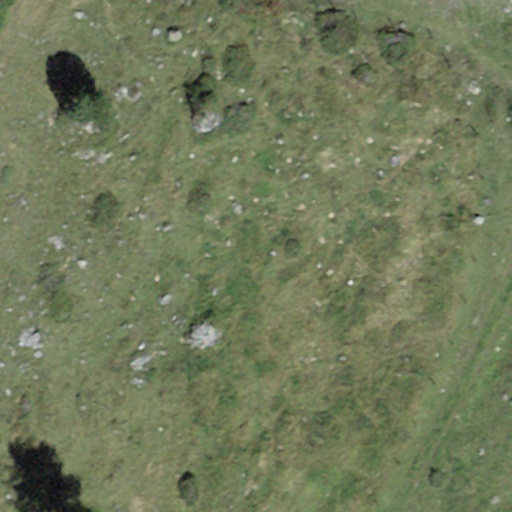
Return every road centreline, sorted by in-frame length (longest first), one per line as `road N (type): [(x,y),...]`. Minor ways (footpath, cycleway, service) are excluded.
road 1 (track): [(392,511),(511,261)]
road 2 (track): [(511,70),(504,58),(404,16),(343,0)]
